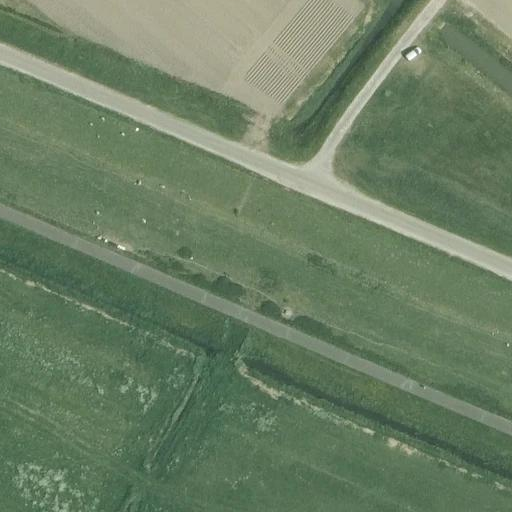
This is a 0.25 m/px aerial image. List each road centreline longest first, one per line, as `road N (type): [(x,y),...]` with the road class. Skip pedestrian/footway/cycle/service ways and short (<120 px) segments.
road 1 (unclassified): [(511,270),(0,56)]
road 2 (track): [(441,0),(306,184)]
